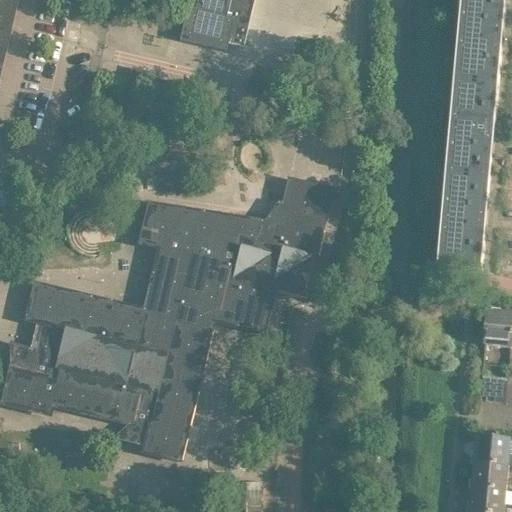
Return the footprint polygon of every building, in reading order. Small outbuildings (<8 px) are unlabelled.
[(193,0),(192,6),(191,9),(184,7),(176,40),(177,40),(178,38),(221,49),(220,51),(222,51),(224,42),(239,46),(245,19),(249,0),(193,0)] [(497,86),(498,74),(505,0),(461,0),(454,82),(497,86)] [(0,14),(12,17),(15,5),(0,1),(0,14)] [(0,27),(9,29),(12,17),(0,14),(0,27)] [(0,39),(7,41),(9,29),(0,27),(0,39)] [(127,82),(146,86),(150,70),(130,66),(127,82)] [(489,178),(490,167),(497,86),(454,82),(445,174),(489,178)] [(480,272),(482,248),(489,178),(445,174),(437,268),(480,272)] [(157,247),(143,303),(207,319),(262,332),(272,291),(300,298),(316,233),(327,188),(286,178),(276,222),(266,220),(266,224),(143,204),(134,242),(157,247)] [(207,319),(143,303),(141,311),(140,313),(32,287),(33,285),(31,285),(23,320),(38,323),(32,349),(13,345),(12,359),(15,360),(12,371),(7,370),(0,399),(0,404),(45,415),(48,405),(115,420),(113,429),(127,433),(126,437),(134,439),(133,444),(142,446),(140,453),(141,453),(176,461),(176,460),(173,459),(204,331),(206,331),(207,330),(204,329),(207,319)] [(511,313),(487,311),(484,346),(509,348),(511,319),(511,313)] [(293,314),(287,313),(280,409),(286,409),(293,314)] [(481,376),(479,396),(493,397),(492,401),(505,402),(507,378),(481,376)] [(472,462),(508,466),(511,466),(511,440),(475,437),(472,462)] [(283,444),(277,443),(276,459),(274,485),(274,511),(280,511),(279,484),(283,444)] [(470,488),(506,491),(508,466),(472,463),(470,488)] [(243,481),(243,511),(259,511),(259,481),(243,481)] [(506,491),(470,488),(467,511),(511,511),(511,505),(504,505),(506,491)]
